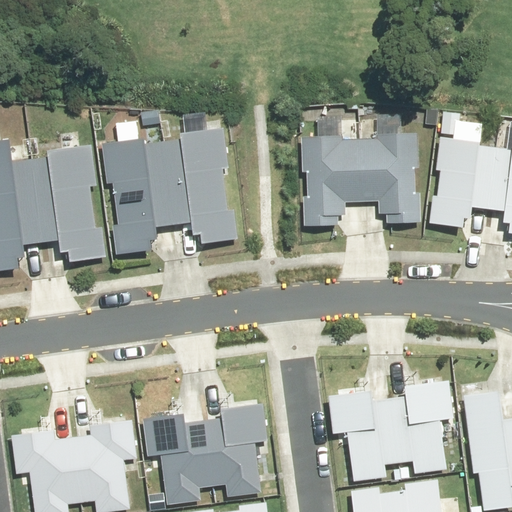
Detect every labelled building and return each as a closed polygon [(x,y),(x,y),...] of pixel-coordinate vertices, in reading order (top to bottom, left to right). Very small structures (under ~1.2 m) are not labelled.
[(157,136),(109,142),(115,183),(120,182),(126,223),(119,224),(123,252),(156,247),(154,237),(161,236),(160,224),(201,219),(203,232),(211,231),(213,243),(248,238),(243,204),(236,205),(231,171),(240,169),(234,125),(186,132),(187,140),(158,144),(157,136)] [(310,198),(310,225),(343,224),(342,214),(352,214),(352,200),(385,199),(385,211),(390,211),(390,224),(431,222),(430,192),(421,193),(420,168),(426,168),(425,131),(385,133),(385,138),(347,139),(347,133),(305,134),(307,174),(315,174),(315,198),(310,198)] [(438,195),(434,221),(466,226),(467,217),(477,218),(479,204),(511,209),(510,221),(511,221),(511,147),(485,144),(486,138),(445,132),(439,171),(447,172),(444,196),(438,195)] [(21,135),(0,137),(0,273),(30,270),(28,255),(37,254),(36,244),(68,240),(69,252),(77,248),(79,261),(117,257),(113,222),(104,223),(100,189),(108,188),(102,141),(56,146),(57,155),(24,159),(21,135)] [(380,380),(332,388),(338,426),(348,425),(356,474),(392,469),(391,458),(415,454),(417,468),(452,463),(444,411),(457,409),(452,371),(415,377),(416,385),(382,390),(380,380)] [(511,406),(509,390),(476,396),(495,504),(511,501),(511,406)] [(198,415),(150,423),(156,461),(167,460),(174,509),(211,504),(209,493),(233,489),(235,503),(270,498),(262,446),(276,444),(270,407),(233,412),(235,420),(200,426),(198,415)] [(65,430),(17,437),(23,476),(34,474),(39,511),(76,511),(76,508),(100,504),(101,511),(137,511),(129,460),(143,458),(137,421),(100,427),(102,435),(67,440),(65,430)] [(446,511),(442,473),(407,477),(408,483),(386,486),(385,481),(355,484),(358,511),(446,511)] [(222,511),(222,505),(188,509),(188,511),(272,511),(271,499),(249,502),(250,511),(239,511),(222,511)]
